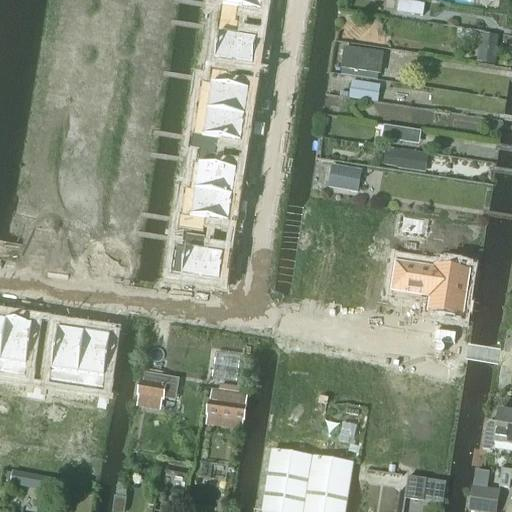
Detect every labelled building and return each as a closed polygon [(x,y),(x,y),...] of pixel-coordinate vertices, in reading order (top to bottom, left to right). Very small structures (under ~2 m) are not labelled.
[(220,0),(217,21),(221,22),(232,24),(234,11),(262,15),(264,0),(220,0)] [(398,0),(396,14),(422,18),(425,3),(406,0),(398,0)] [(221,22),(215,63),(254,69),(255,63),(260,60),(261,51),(258,47),(259,41),(238,38),(240,25),(232,24),(221,22)] [(494,67),(499,37),(483,35),(480,49),(479,49),(476,65),(494,67)] [(374,53),(344,49),(341,70),(371,74),(374,53)] [(209,72),(203,112),(247,119),(251,92),(222,88),(224,75),(209,72)] [(203,112),(197,152),(212,155),(214,142),(242,146),(247,119),(203,112)] [(385,128),(383,141),(394,143),(396,130),(389,129),(385,128)] [(197,152),(191,193),(234,199),(238,172),(210,168),(212,155),(197,152)] [(400,152),(397,170),(414,173),(417,155),(400,152)] [(328,190),(358,195),(362,172),(332,167),(328,190)] [(191,193),(185,233),(200,235),(202,222),(230,226),(234,199),(191,193)] [(404,219),(402,233),(421,236),(424,223),(404,219)] [(188,237),(182,278),(221,284),(222,279),(227,275),(228,266),(225,262),(225,256),(205,253),(207,240),(188,237)] [(303,250),(296,297),(325,302),(327,293),(341,295),(340,304),(340,305),(350,241),(333,238),(331,254),(303,250)] [(350,241),(340,305),(369,309),(371,300),(384,302),(393,248),(377,245),(375,261),(349,257),(351,241),(350,241)] [(397,266),(392,293),(424,298),(424,295),(432,296),(429,313),(462,318),(469,274),(436,269),(435,272),(397,266)] [(7,323),(1,366),(28,370),(34,327),(7,323)] [(58,330),(51,374),(78,378),(85,334),(58,330)] [(85,334),(78,378),(105,382),(112,339),(106,338),(107,334),(91,331),(90,335),(85,334)] [(31,377),(29,389),(37,390),(39,378),(31,377)] [(39,378),(37,390),(45,391),(46,379),(39,378)] [(141,383),(139,398),(140,398),(161,402),(163,402),(165,388),(141,383)] [(103,388),(101,400),(109,401),(111,389),(103,388)] [(206,428),(242,434),(243,424),(245,424),(247,407),(246,407),(247,399),(212,393),(211,402),(209,402),(206,418),(208,419),(206,428)] [(494,451),(494,447),(511,449),(511,416),(498,414),(496,426),(490,425),(486,428),(482,453),(489,454),(494,451)] [(345,511),(353,467),(272,454),(262,511),(345,511)] [(509,491),(510,482),(511,473),(502,472),(499,489),(509,491)] [(424,502),(426,483),(427,481),(427,480),(408,478),(408,480),(406,500),(424,502)] [(44,480),(42,492),(62,495),(64,484),(44,480)] [(468,511),(497,511),(500,494),(472,489),(468,511)]
